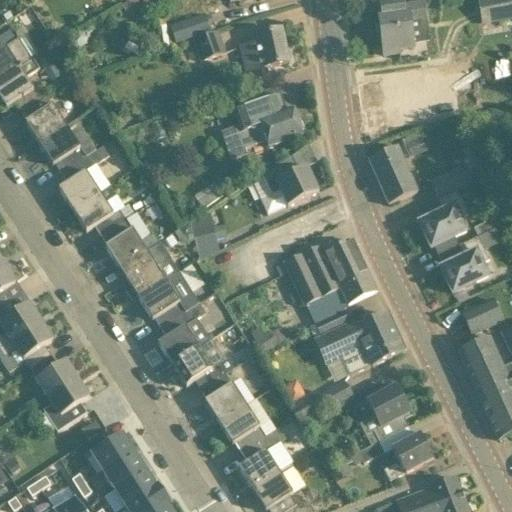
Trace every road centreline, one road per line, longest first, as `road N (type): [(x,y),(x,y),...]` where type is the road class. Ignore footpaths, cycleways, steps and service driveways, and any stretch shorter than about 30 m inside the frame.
road 1 (secondary): [(511,508),(363,212),(345,153),(324,0)]
road 2 (residential): [(211,511),(0,182)]
